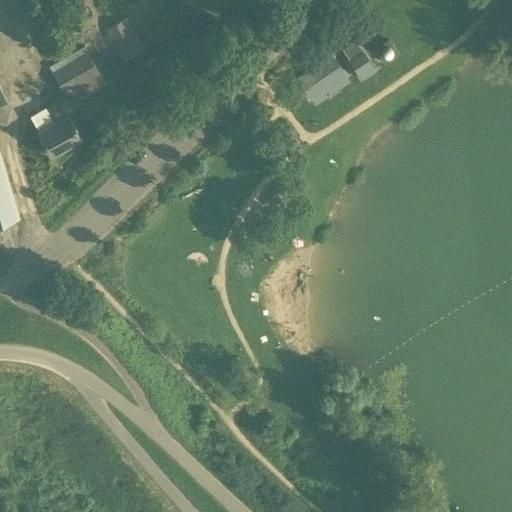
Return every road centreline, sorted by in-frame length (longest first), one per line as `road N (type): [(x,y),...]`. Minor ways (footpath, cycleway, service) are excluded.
road 1 (unclassified): [(5,284),(59,252),(304,0)]
road 2 (unclassified): [(151,427),(139,396),(105,353),(5,284)]
road 3 (unclassified): [(186,511),(82,377)]
road 4 (unclassified): [(237,511),(151,427)]
